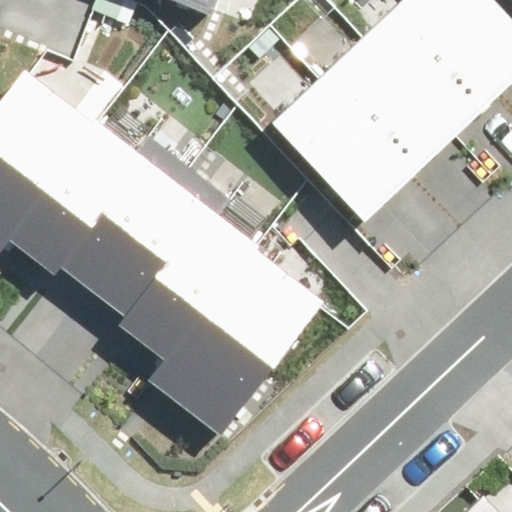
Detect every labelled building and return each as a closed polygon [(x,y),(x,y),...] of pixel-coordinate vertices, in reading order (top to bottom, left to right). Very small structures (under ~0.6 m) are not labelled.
[(194,0),(158,0),(190,12),(194,0)] [(508,85),(428,0),(404,0),(369,34),(461,131),(508,85)] [(511,81),(511,0),(428,0),(508,85),(511,81)] [(461,131),(369,34),(320,79),(412,176),(461,131)] [(31,59),(0,98),(0,248),(13,231),(104,117),(31,59)] [(412,176),(320,79),(271,125),(363,222),(412,176)] [(104,117),(13,231),(59,267),(67,257),(95,278),(189,159),(116,102),(104,117)] [(189,159),(95,278),(124,301),(116,312),(159,346),(250,231),(262,216),(189,159)] [(250,231),(159,346),(147,361),(220,419),(323,288),(250,231)] [(502,511),(484,493),(463,511),(502,511)]
